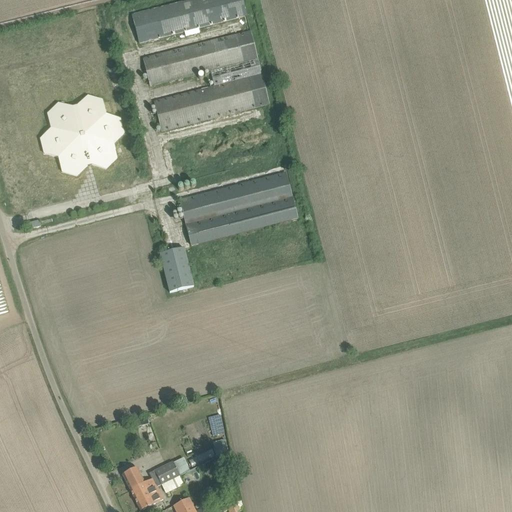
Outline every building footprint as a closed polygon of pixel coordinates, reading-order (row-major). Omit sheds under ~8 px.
[(140,45),(247,17),(242,0),(194,0),(132,16),(140,45)] [(269,105),(250,32),(143,59),(150,87),(211,71),(214,87),(164,100),(154,102),(162,132),(269,105)] [(102,100),(88,96),(78,107),(73,109),(58,104),(47,114),(51,130),(40,139),(44,154),(59,159),(62,173),(76,177),(88,168),(92,167),(106,170),(117,159),(114,145),(124,134),(120,119),(107,116),(102,100)] [(192,247),(201,244),(298,219),(286,174),(180,201),(192,247)] [(98,191),(99,196),(122,190),(121,185),(98,191)] [(170,293),(194,287),(185,249),(160,255),(170,293)] [(136,418),(134,421),(135,425),(138,426),(141,425),(143,422),(142,419),(139,417),(136,418)] [(213,442),(214,456),(226,456),(225,441),(213,442)] [(205,452),(188,460),(192,467),(208,459),(205,452)] [(137,469),(123,476),(131,491),(141,486),(144,492),(145,491),(146,492),(156,487),(157,488),(162,485),(177,478),(190,471),(184,458),(173,464),(172,463),(149,474),(152,480),(145,484),(137,469)] [(217,472),(225,468),(222,460),(213,464),(217,472)] [(169,482),(162,485),(166,493),(180,486),(177,478),(171,481),(169,482)] [(144,492),(141,486),(131,491),(141,511),(163,501),(157,488),(156,487),(146,492),(145,491),(144,492)] [(195,511),(190,500),(173,508),(174,511),(205,511),(203,508),(195,511)] [(226,511),(228,511),(239,511),(236,502),(222,508),(223,511),(226,511)]
